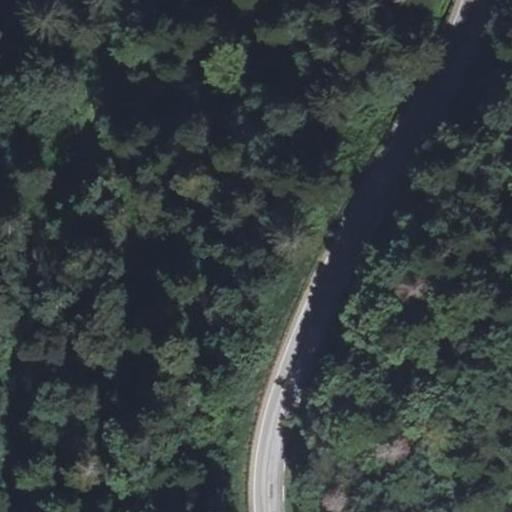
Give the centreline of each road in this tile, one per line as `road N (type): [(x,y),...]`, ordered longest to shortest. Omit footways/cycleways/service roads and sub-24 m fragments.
road 1 (secondary): [(488,0),(482,31),(446,101),(302,317),(255,450),(258,511)]
road 2 (track): [(156,0),(62,170),(12,316),(1,445),(10,511)]
